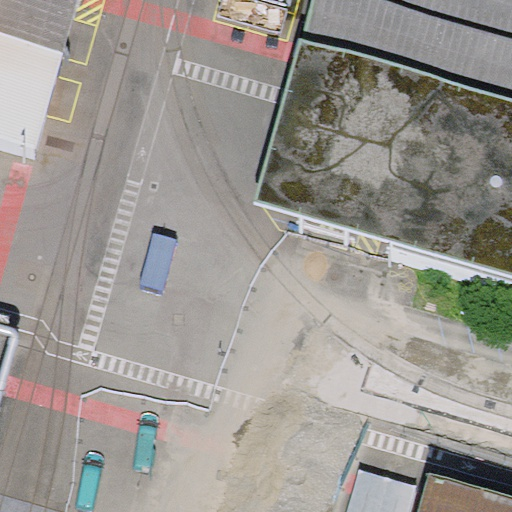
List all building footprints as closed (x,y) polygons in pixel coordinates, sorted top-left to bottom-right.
[(0,0),(0,149),(36,159),(80,0),(0,0)] [(511,0),(316,0),(298,66),(511,126),(511,0)] [(511,126),(298,66),(254,220),(511,293),(511,126)] [(0,340),(0,382),(11,344),(0,340)] [(486,511),(430,496),(425,511),(486,511)]
